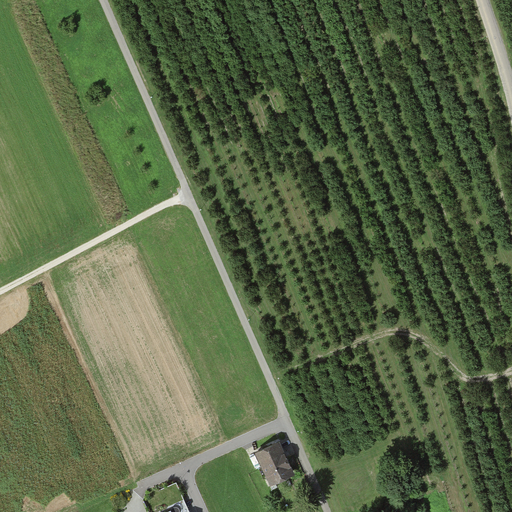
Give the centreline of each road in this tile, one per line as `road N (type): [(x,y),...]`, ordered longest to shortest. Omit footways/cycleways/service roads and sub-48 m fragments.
road 1 (residential): [(284,417),(101,0)]
road 2 (track): [(268,381),(385,336),(406,336),(474,378),(511,369)]
road 3 (track): [(0,290),(186,195)]
